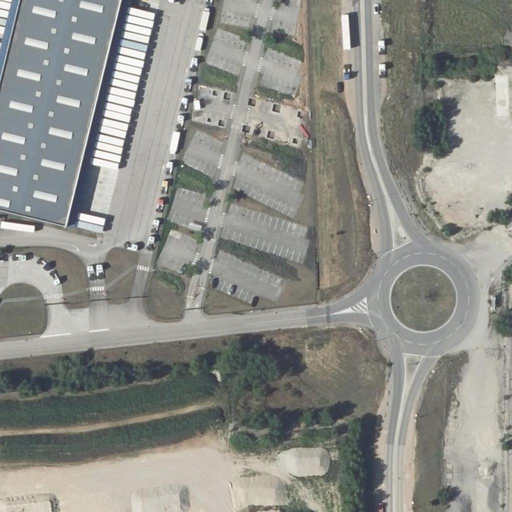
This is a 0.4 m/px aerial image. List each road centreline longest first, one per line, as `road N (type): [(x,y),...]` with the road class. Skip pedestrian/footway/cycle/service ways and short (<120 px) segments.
road 1 (unclassified): [(0,351),(378,308)]
road 2 (unclassified): [(356,0),(359,125),(385,227),(386,270)]
road 3 (unclassified): [(432,253),(414,237),(376,152),(366,0)]
road 4 (unclassified): [(399,511),(410,397),(441,340)]
road 5 (unclassified): [(392,333),(398,385),(389,511)]
